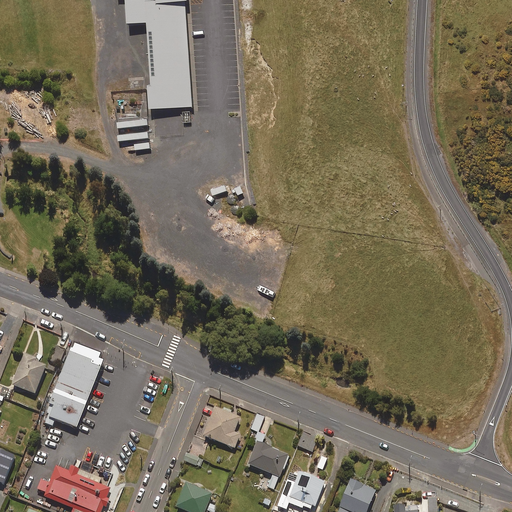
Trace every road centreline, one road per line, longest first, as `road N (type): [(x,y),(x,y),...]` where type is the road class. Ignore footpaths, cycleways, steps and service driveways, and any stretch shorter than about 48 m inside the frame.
road 1 (motorway): [(423,0),(419,65),(428,145),(511,305)]
road 2 (secondary): [(473,474),(200,365)]
road 3 (secondary): [(200,365),(0,283)]
road 4 (residential): [(142,511),(200,365)]
